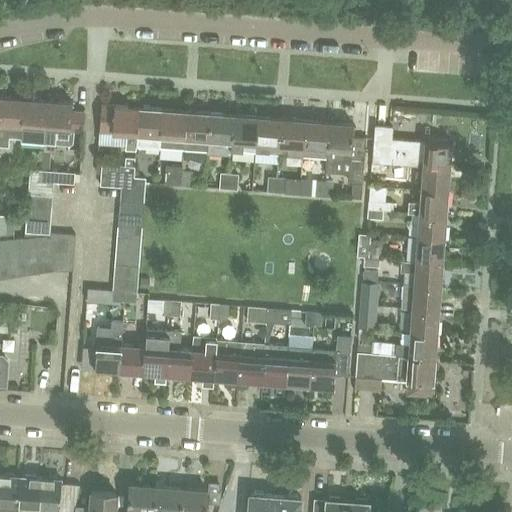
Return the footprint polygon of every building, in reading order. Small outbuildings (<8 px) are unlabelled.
[(0,144),(8,145),(9,136),(21,136),(22,124),(24,97),(0,96),(0,97),(0,144)] [(48,99),(24,97),(22,124),(21,136),(20,140),(44,142),(45,126),(48,99)] [(48,99),(45,126),(44,142),(55,142),(56,127),(83,129),(84,112),(71,111),(72,101),(48,99)] [(101,104),(99,130),(98,142),(124,145),(123,146),(135,147),(136,143),(138,107),(101,104)] [(136,143),(159,145),(160,145),(163,109),(138,107),(136,143)] [(183,147),(184,136),(186,110),(163,109),(160,145),(183,147)] [(186,110),(184,136),(183,147),(207,149),(210,112),(186,110)] [(231,150),(231,140),(234,114),(210,112),(207,149),(207,152),(230,154),(231,150)] [(231,150),(255,152),(256,142),(258,116),(234,114),(231,140),(231,150)] [(258,116),(256,142),(255,152),(269,153),(269,152),(279,153),(282,118),(258,116)] [(289,145),(304,146),(306,120),(282,118),(279,153),(288,154),(289,145)] [(315,156),(326,157),(329,122),(306,120),(304,146),(316,147),(315,156)] [(363,164),(365,136),(353,135),(354,123),(329,122),(326,157),(325,171),(338,172),(339,160),(355,161),(355,163),(363,164)] [(385,162),(423,165),(449,167),(451,142),(392,138),(393,125),(373,124),(371,160),(385,162)] [(50,155),(43,154),(42,168),(49,169),(50,155)] [(385,170),(385,162),(371,160),(370,169),(385,170)] [(133,186),(133,176),(134,166),(102,164),(100,184),(121,186),(133,186)] [(164,183),(181,184),(182,169),(182,165),(165,164),(164,183)] [(448,191),(449,167),(423,165),(421,189),(448,191)] [(29,179),(41,180),(42,170),(30,169),(29,179)] [(190,169),(182,169),(181,184),(190,184),(190,169)] [(41,180),(53,181),(74,183),(74,173),(42,170),(41,180)] [(219,187),(227,188),(229,172),(220,171),(219,187)] [(238,173),(229,172),(227,188),(237,189),(238,173)] [(266,191),(275,191),(277,175),(268,175),(266,191)] [(286,176),(277,175),(275,191),(285,192),(286,176)] [(133,186),(145,187),(146,177),(133,176),(133,186)] [(314,194),(323,195),(324,179),(315,178),(314,194)] [(362,179),(353,178),(352,195),(360,196),(362,179)] [(53,181),(41,180),(29,179),(28,192),(52,194),(53,181)] [(334,180),(324,179),(323,195),(333,195),(334,180)] [(145,187),(133,186),(121,186),(120,198),(144,200),(145,187)] [(421,189),(420,201),(408,200),(408,212),(419,212),(446,215),(448,191),(421,189)] [(28,192),(27,205),(51,207),(52,194),(28,192)] [(144,200),(120,198),(119,211),(143,213),(144,200)] [(368,199),(367,208),(383,209),(384,200),(368,199)] [(50,219),(51,207),(27,205),(26,218),(50,219)] [(382,218),(383,209),(367,208),(366,217),(382,218)] [(119,211),(118,224),(141,226),(143,213),(119,211)] [(446,215),(419,212),(417,237),(444,239),(446,215)] [(50,219),(26,218),(25,230),(49,232),(50,219)] [(13,221),(12,236),(24,235),(24,222),(13,221)] [(118,224),(117,237),(140,239),(141,226),(118,224)] [(49,232),(0,238),(0,276),(53,270),(49,232)] [(444,239),(417,237),(408,236),(407,245),(404,248),(407,251),(406,259),(442,263),(444,239)] [(139,252),(140,239),(117,237),(116,250),(139,252)] [(364,256),(379,257),(380,248),(357,246),(356,255),(364,256)] [(116,250),(115,262),(138,264),(139,252),(116,250)] [(379,266),(379,257),(364,256),(363,265),(379,266)] [(402,283),(414,284),(440,285),(442,263),(406,259),(401,259),(400,270),(403,270),(402,283)] [(137,277),(138,264),(115,262),(113,275),(137,277)] [(377,270),(363,269),(362,279),(376,280),(377,270)] [(112,288),(124,289),(136,290),(137,277),(113,275),(112,288)] [(440,285),(414,284),(402,283),(401,307),(412,307),(439,309),(440,285)] [(112,299),(123,300),(124,289),(112,288),(112,299)] [(124,289),(123,300),(135,301),(136,290),(124,289)] [(360,303),(375,304),(376,295),(361,294),(360,303)] [(162,314),(170,314),(171,299),(163,298),(162,314)] [(181,299),(171,299),(170,314),(180,315),(181,299)] [(209,317),(218,318),(219,302),(210,301),(209,317)] [(228,303),(219,302),(218,318),(227,319),(228,303)] [(375,313),(375,304),(360,303),(360,312),(375,313)] [(246,320),(266,322),(267,306),(247,305),(246,320)] [(267,306),(266,322),(290,323),(291,308),(267,306)] [(412,307),(410,331),(437,333),(439,309),(412,307)] [(305,324),(313,325),(314,310),(306,309),(305,324)] [(323,311),(314,310),(313,325),(322,326),(323,311)] [(118,370),(120,343),(121,327),(110,326),(109,342),(96,341),(94,368),(118,370)] [(165,373),(167,346),(169,329),(158,328),(157,345),(144,344),(142,372),(165,373)] [(358,328),(358,337),(367,338),(368,328),(358,328)] [(189,375),(192,348),(179,347),(181,329),(169,329),(167,346),(165,373),(189,375)] [(435,357),(437,333),(410,331),(409,343),(396,342),(395,354),(435,357)] [(311,346),(310,357),(308,384),(333,386),(334,373),(347,374),(350,335),(336,333),(335,348),(311,346)] [(213,377),(216,338),(217,336),(193,334),(192,348),(189,375),(213,377)] [(237,379),(239,351),(240,340),(216,338),(213,377),(237,379)] [(261,380),(263,353),(264,342),(240,340),(239,351),(237,379),(261,380)] [(288,344),(264,342),(263,353),(261,380),(285,382),(288,344)] [(373,353),(374,344),(358,342),(357,351),(373,353)] [(118,370),(142,372),(144,344),(120,343),(118,370)] [(285,382),(308,384),(310,357),(311,346),(288,344),(285,382)] [(395,354),(373,353),(357,351),(355,375),(433,381),(435,357),(395,354)] [(18,474),(0,472),(0,511),(6,511),(6,507),(15,507),(18,474)] [(29,511),(39,511),(43,476),(22,475),(20,508),(30,508),(29,511)] [(62,478),(43,476),(39,511),(59,511),(62,478)] [(154,511),(157,484),(131,482),(128,511),(118,511),(117,511),(154,511)] [(181,511),(183,487),(157,484),(154,511),(181,511)] [(183,487),(181,511),(207,511),(209,489),(183,487)] [(116,511),(118,491),(93,489),(91,511),(116,511)] [(274,511),(276,494),(251,492),(249,511),(274,511)] [(276,494),(274,511),(300,511),(301,496),(276,494)] [(347,511),(348,499),(327,498),(326,511),(347,511)] [(348,499),(347,511),(368,511),(369,500),(348,499)]
